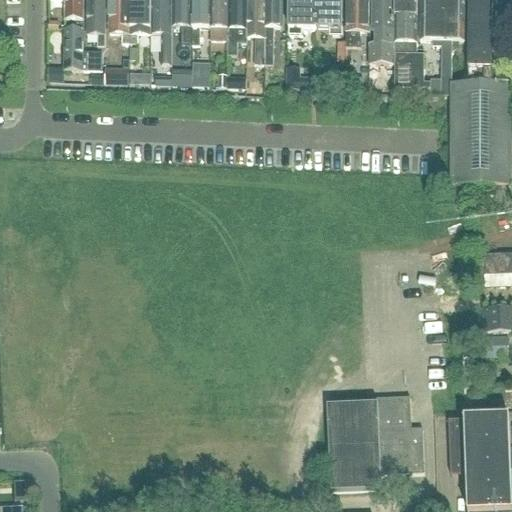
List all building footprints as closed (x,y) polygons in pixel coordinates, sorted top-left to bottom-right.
[(84,0),(65,0),(65,33),(64,34),(83,34),(84,0)] [(106,0),(87,0),(87,40),(98,40),(98,52),(105,52),(106,0)] [(131,0),(110,0),(110,32),(123,32),(122,48),(130,48),(131,0)] [(151,0),(131,0),(130,48),(138,49),(138,33),(151,33),(151,0)] [(173,33),(172,0),(152,0),(151,42),(162,42),(161,72),(172,72),(173,33)] [(193,51),(192,0),(172,0),(173,33),(184,33),(184,51),(193,51)] [(210,0),(192,0),(193,51),(200,51),(200,33),(210,33),(210,0)] [(228,0),(210,0),(210,33),(211,46),(228,46),(228,0)] [(247,0),(228,0),(228,46),(228,57),(237,57),(238,49),(247,49),(248,43),(247,0)] [(265,0),(247,0),(248,43),(256,44),(255,70),(264,70),(264,71),(265,71),(265,0)] [(282,0),(265,0),(265,71),(273,71),(274,33),(282,33),(282,0)] [(316,34),(316,0),(290,0),(290,41),(301,41),(301,33),(316,34)] [(342,0),(316,0),(316,34),(331,34),(331,40),(343,40),(342,0)] [(368,0),(346,0),(346,52),(362,52),(362,44),(360,44),(361,37),(369,37),(368,0)] [(372,0),(373,37),(387,37),(387,49),(369,49),(369,69),(395,69),(395,0),(372,0)] [(417,0),(395,0),(395,69),(395,93),(421,94),(421,99),(431,100),(431,88),(425,88),(425,55),(418,55),(417,0)] [(443,51),(442,0),(420,0),(421,46),(433,46),(433,51),(443,51)] [(442,0),(443,51),(442,80),(452,80),(453,46),(465,46),(464,0),(442,0)] [(494,0),(469,0),(470,89),(452,89),(451,190),(511,189),(511,62),(494,62),(494,0)] [(511,0),(494,0),(494,62),(511,62),(511,0)] [(83,34),(64,34),(64,75),(102,76),(103,58),(83,57),(83,34)] [(130,65),(137,65),(138,53),(130,52),(130,65)] [(174,91),(192,92),(192,81),(175,80),(174,91)] [(209,82),(192,81),(192,92),(209,93),(209,82)] [(217,93),(226,93),(226,83),(226,81),(218,81),(217,93)] [(226,83),(226,93),(245,94),(245,84),(226,83)] [(367,103),(388,103),(387,86),(366,87),(367,103)] [(511,258),(485,259),(486,280),(511,279),(511,258)] [(509,312),(481,314),(482,337),(510,337),(509,312)] [(511,393),(485,394),(485,408),(511,406),(511,393)] [(376,409),(328,411),(332,496),(382,495),(381,480),(424,479),(422,433),(411,433),(410,402),(376,403),(376,409)] [(457,414),(457,404),(433,405),(433,414),(457,414)] [(511,511),(511,432),(511,433),(511,424),(464,425),(448,426),(450,481),(466,480),(467,511),(511,511)] [(297,446),(177,451),(178,475),(199,474),(198,468),(221,467),(221,461),(237,460),(237,468),(282,466),(283,478),(298,478),(297,446)]
